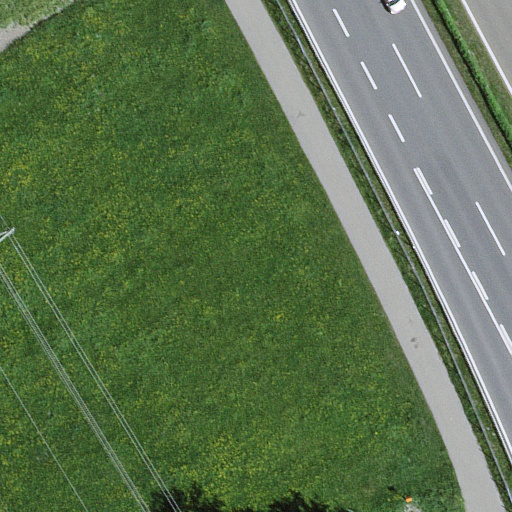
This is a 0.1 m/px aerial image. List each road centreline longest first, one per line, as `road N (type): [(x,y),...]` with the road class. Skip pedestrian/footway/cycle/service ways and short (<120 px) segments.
road 1 (track): [(244,0),(355,212),(488,511)]
road 2 (motorway): [(340,0),(378,130),(511,401)]
road 3 (motorway): [(369,0),(511,267)]
